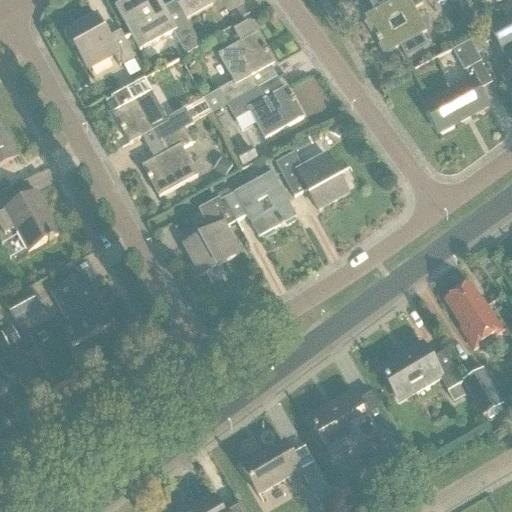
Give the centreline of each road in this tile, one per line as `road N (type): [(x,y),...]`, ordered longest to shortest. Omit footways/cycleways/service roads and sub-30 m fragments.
road 1 (secondary): [(82,511),(511,199)]
road 2 (residential): [(193,351),(9,10)]
road 3 (residential): [(193,351),(437,209)]
road 4 (residential): [(437,209),(283,0)]
road 5 (residential): [(0,472),(193,351)]
